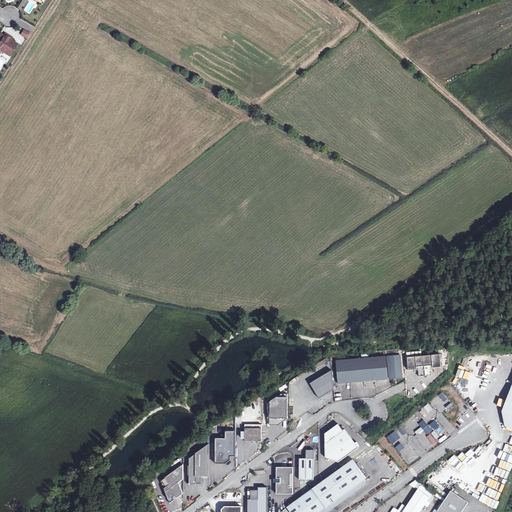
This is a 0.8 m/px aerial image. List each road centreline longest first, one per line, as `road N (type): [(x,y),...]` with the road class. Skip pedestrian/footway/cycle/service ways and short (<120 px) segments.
road 1 (track): [(312,343),(357,321),(511,206)]
road 2 (track): [(511,153),(342,0)]
road 3 (unclassified): [(360,511),(480,420)]
